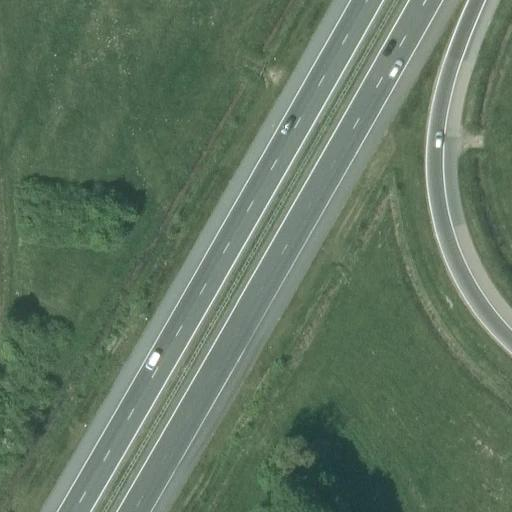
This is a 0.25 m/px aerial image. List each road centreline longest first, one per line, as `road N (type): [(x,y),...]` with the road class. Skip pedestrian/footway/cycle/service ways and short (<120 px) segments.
road 1 (motorway): [(368,0),(78,511)]
road 2 (motorway): [(143,511),(427,0)]
road 3 (motorway): [(511,350),(478,310),(452,260),(443,191),(449,116),(486,0)]
